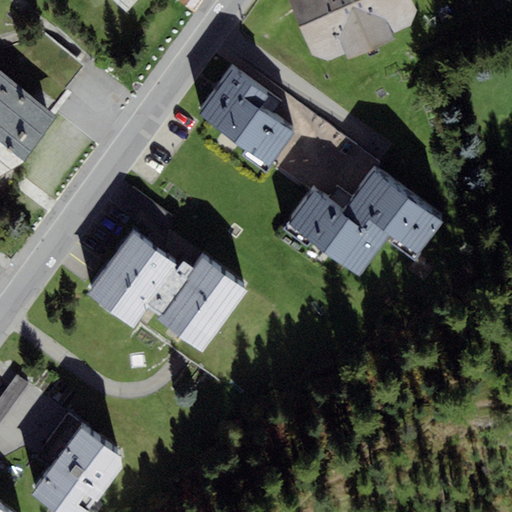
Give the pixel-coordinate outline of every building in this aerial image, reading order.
[(286,0),(309,53),(337,41),(342,53),(388,33),(383,22),(412,10),(407,0),(286,0)] [(227,69),(197,111),(266,161),(295,126),(257,104),(265,93),(227,69)] [(0,153),(40,99),(0,70),(0,153)] [(337,207),(312,189),(280,226),(355,273),(381,231),(412,255),(437,219),(363,170),(337,207)] [(126,222),(82,287),(132,321),(143,306),(195,341),(236,280),(194,252),(186,263),(126,222)] [(16,373),(0,395),(0,423),(30,382),(16,373)] [(70,511),(117,449),(75,418),(24,488),(56,511),(70,511)] [(0,511),(13,511),(0,502),(0,511)]
